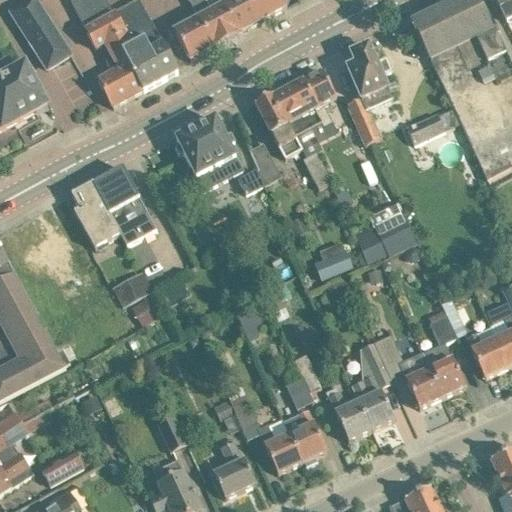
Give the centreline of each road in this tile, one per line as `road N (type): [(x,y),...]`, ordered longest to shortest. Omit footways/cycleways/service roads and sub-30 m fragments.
road 1 (secondary): [(0,205),(381,0)]
road 2 (residential): [(317,511),(443,453)]
